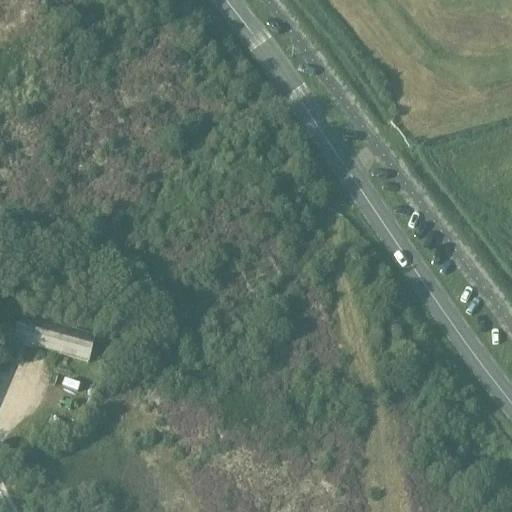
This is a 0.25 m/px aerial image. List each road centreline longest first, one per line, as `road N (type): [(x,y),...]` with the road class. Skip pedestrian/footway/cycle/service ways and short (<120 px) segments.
road 1 (secondary): [(511,406),(223,0)]
road 2 (track): [(377,511),(335,300),(333,199),(351,174)]
